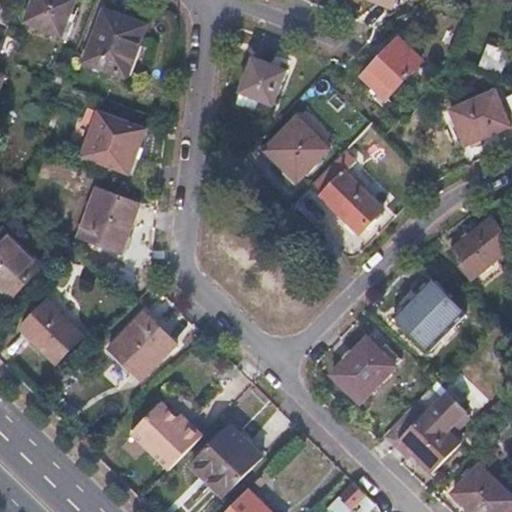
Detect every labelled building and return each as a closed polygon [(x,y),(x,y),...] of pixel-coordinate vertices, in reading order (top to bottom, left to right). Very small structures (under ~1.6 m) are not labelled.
[(71,0),(30,0),(22,22),(58,35),(71,0)] [(142,27),(100,11),(82,62),(123,77),(142,27)] [(420,60),(398,38),(360,77),(382,99),(420,60)] [(506,52),(484,44),(476,64),(498,72),(506,52)] [(284,72),(248,64),(240,103),(275,110),(284,72)] [(489,92),(445,111),(460,143),(505,125),(489,92)] [(141,132),(95,113),(78,157),(122,174),(131,150),(134,151),(135,149),(141,132)] [(324,149),(291,118),(260,150),(293,181),(324,149)] [(342,151),(308,185),(319,197),(317,199),(355,235),(379,210),(341,174),(353,162),(342,151)] [(130,204),(89,188),(71,235),(112,251),(130,204)] [(487,218),(447,251),(470,279),(510,246),(487,218)] [(35,267),(0,232),(0,295),(4,300),(35,267)] [(424,277),(388,315),(411,338),(448,300),(424,277)] [(43,300),(19,326),(55,360),(79,334),(43,300)] [(173,342),(141,312),(109,348),(140,378),(173,342)] [(363,338),(329,374),(358,402),(393,365),(376,350),(363,338)] [(383,342),(376,350),(393,365),(400,358),(383,342)] [(442,390),(425,408),(444,427),(461,409),(442,390)] [(207,427),(171,393),(140,426),(176,459),(207,427)] [(425,408),(396,440),(430,471),(459,441),(444,427),(425,408)] [(261,456),(227,423),(190,462),(224,494),(261,456)] [(476,465),(451,491),(472,511),(499,511),(511,500),(476,465)] [(359,472),(333,498),(347,511),(365,493),(375,503),(382,495),(359,472)] [(269,511),(245,490),(223,511),(269,511)]
